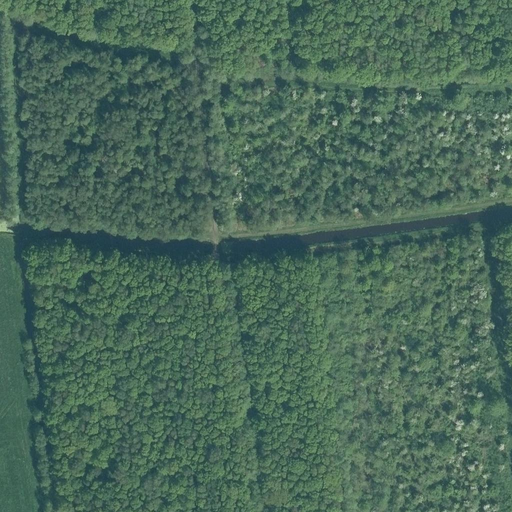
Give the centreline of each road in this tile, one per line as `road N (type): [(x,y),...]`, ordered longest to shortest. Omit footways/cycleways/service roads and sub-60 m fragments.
road 1 (track): [(511,222),(219,261),(29,246),(61,511)]
road 2 (track): [(6,0),(19,15),(23,206),(33,219),(216,236),(511,200)]
road 3 (track): [(190,0),(250,511)]
road 4 (track): [(511,88),(217,83),(215,57)]
road 5 (track): [(511,458),(487,226)]
road 6 (track): [(192,14),(206,16),(222,62),(282,62),(290,52),(285,0)]
road 7 (track): [(197,60),(18,28)]
